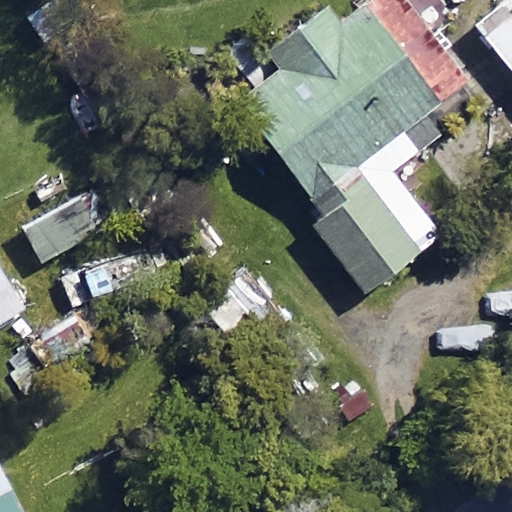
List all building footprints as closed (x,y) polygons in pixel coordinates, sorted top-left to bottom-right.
[(432,98),(362,0),(319,0),(263,40),(279,62),(236,92),(316,206),(305,213),(356,285),(435,230),(387,163),(411,146),(395,124),(432,98)] [(511,0),(508,0),(475,27),(511,72),(511,0)] [(119,214),(102,183),(21,226),(38,258),(119,214)] [(0,319),(23,305),(0,268),(0,319)] [(0,511),(16,511),(0,476),(0,511)]
